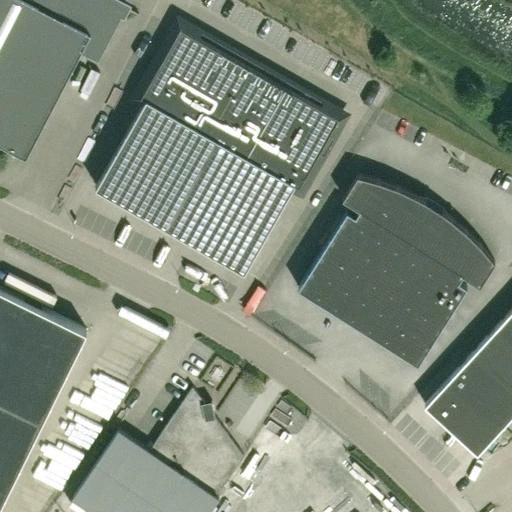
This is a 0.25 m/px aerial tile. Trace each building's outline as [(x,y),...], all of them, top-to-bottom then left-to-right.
[(98,61),(121,17),(126,6),(114,0),(0,0),(0,143),(26,157),(81,52),(98,61)] [(146,97),(96,185),(245,270),(295,182),(300,185),(339,116),(269,75),(271,70),(254,60),(251,65),(180,25),(141,94),(146,97)] [(379,179),(358,173),(343,197),(360,207),(356,214),(348,208),(298,286),(378,337),(418,363),(435,337),(468,285),(459,279),(463,273),(480,284),(495,260),(481,243),(467,229),(451,216),(443,210),(426,199),(417,194),(399,186),(379,179)] [(0,505),(87,329),(0,285),(0,505)] [(477,452),(511,413),(511,307),(424,403),(477,452)] [(216,494),(244,454),(215,415),(212,399),(204,401),(193,385),(150,449),(119,427),(73,495),(98,511),(208,511),(219,496),(216,494)] [(37,472),(45,478),(56,464),(48,458),(37,472)]
